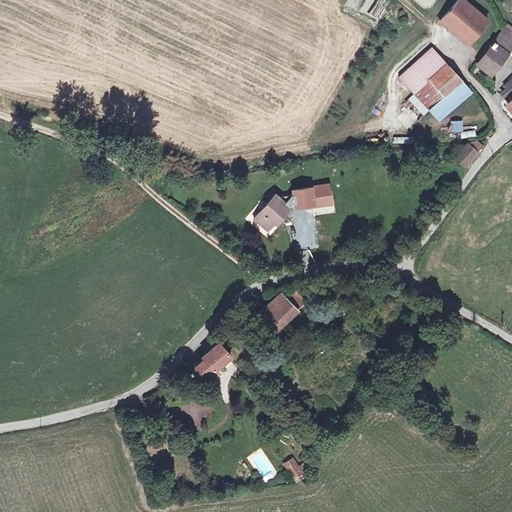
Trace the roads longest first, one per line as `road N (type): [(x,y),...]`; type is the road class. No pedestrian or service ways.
road 1 (unclassified): [(404,263),(263,283),(125,401),(0,428)]
road 2 (track): [(263,283),(104,153),(0,113)]
road 3 (residential): [(511,133),(469,173),(404,263)]
road 4 (unclassified): [(404,263),(414,278),(511,340)]
road 5 (residential): [(438,28),(453,61),(511,132)]
